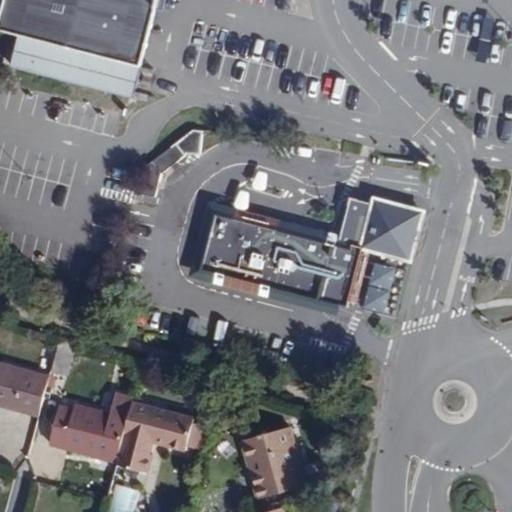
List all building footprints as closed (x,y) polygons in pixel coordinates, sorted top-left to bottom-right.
[(156,13),(159,0),(5,0),(0,22),(0,33),(20,38),(12,70),(110,95),(118,63),(142,70),(156,13)] [(166,0),(159,0),(156,13),(163,14),(166,0)] [(118,63),(110,95),(134,101),(142,70),(118,63)] [(201,130),(194,130),(144,169),(138,195),(155,199),(162,173),(189,152),(199,153),(201,130)] [(362,249),(411,262),(425,209),(374,196),(373,201),(351,196),(338,243),(362,249)] [(323,302),(324,298),(338,243),(229,215),(228,220),(211,215),(206,234),(200,232),(198,237),(205,239),(198,265),(213,269),(212,273),(323,302)] [(348,304),(362,249),(338,243),(324,298),(348,304)] [(67,376),(76,343),(60,338),(59,347),(52,372),(67,376)] [(50,378),(52,372),(59,347),(45,343),(37,374),(50,378)] [(41,415),(50,378),(37,374),(0,364),(0,399),(18,404),(17,408),(41,415)] [(133,403),(134,400),(116,395),(111,415),(77,406),(75,411),(61,407),(52,443),(94,454),(96,446),(120,452),(133,403)] [(0,403),(17,408),(18,404),(0,399),(0,403)] [(195,419),(133,403),(120,452),(119,460),(118,462),(149,470),(153,453),(150,453),(155,439),(186,448),(195,419)] [(261,471),(254,473),(261,498),(305,486),(289,427),(244,439),(250,461),(258,458),(261,471)] [(96,446),(94,454),(119,460),(120,452),(96,446)] [(250,461),(254,473),(261,471),(258,458),(250,461)] [(116,511),(134,511),(137,489),(119,486),(116,511)]
